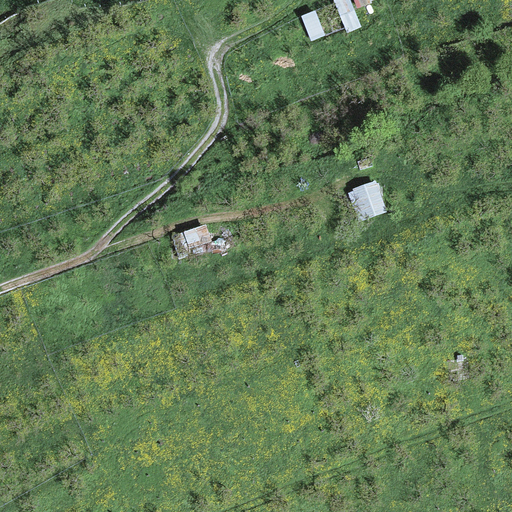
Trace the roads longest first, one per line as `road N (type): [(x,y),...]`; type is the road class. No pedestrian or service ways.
road 1 (track): [(376,165),(251,218),(212,214),(0,295)]
road 2 (track): [(311,0),(230,41),(217,75),(227,111),(219,134),(92,259)]
